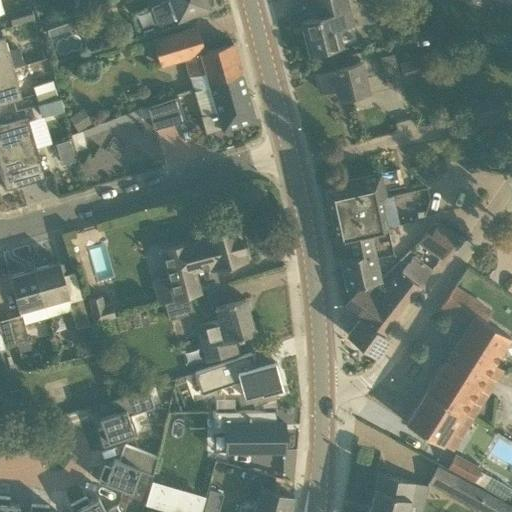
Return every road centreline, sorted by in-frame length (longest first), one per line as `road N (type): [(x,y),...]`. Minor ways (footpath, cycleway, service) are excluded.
road 1 (residential): [(0,233),(289,150)]
road 2 (unclassified): [(324,398),(366,392),(511,196)]
road 3 (secondary): [(324,398),(304,213),(289,150)]
road 4 (secondary): [(289,150),(249,0)]
